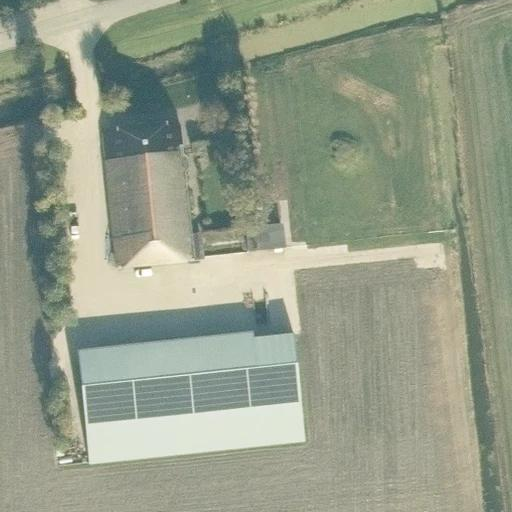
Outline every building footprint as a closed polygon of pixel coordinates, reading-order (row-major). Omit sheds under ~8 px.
[(178,147),(181,146),(179,126),(164,127),(164,125),(116,130),(116,132),(102,134),(116,269),(193,261),(184,176),(187,172),(186,162),(179,156),(178,147)] [(191,155),(203,153),(202,144),(190,145),(191,155)] [(248,251),(285,250),(285,226),(248,226),(248,251)] [(195,258),(204,258),(203,233),(195,233),(195,258)] [(87,463),(303,441),(292,335),(253,339),(76,359),(87,463)]
